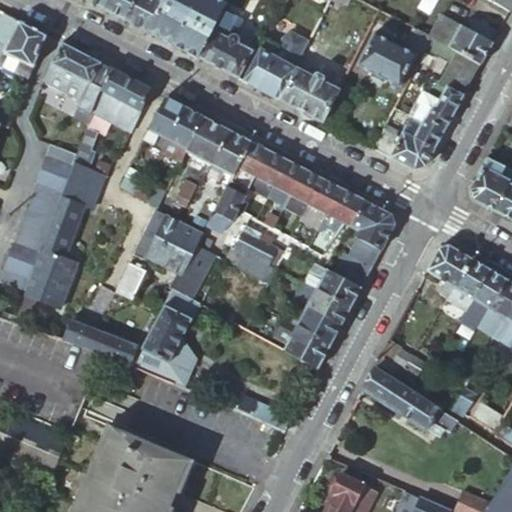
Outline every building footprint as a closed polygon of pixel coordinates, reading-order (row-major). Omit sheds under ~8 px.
[(87,0),(103,8),(107,0),(87,0)] [(107,0),(103,8),(125,19),(134,0),(107,0)] [(134,0),(125,19),(143,29),(157,0),(134,0)] [(162,0),(147,31),(167,41),(187,0),(162,0)] [(187,0),(167,41),(188,52),(214,0),(187,0)] [(220,0),(214,0),(188,52),(196,57),(197,57),(211,28),(224,2),(220,0)] [(511,0),(488,0),(511,12),(511,9),(511,0)] [(47,35),(5,13),(0,22),(0,41),(3,43),(0,49),(0,64),(29,79),(47,35)] [(414,30),(433,40),(481,65),(499,34),(476,22),(470,32),(451,22),(445,32),(424,21),(423,23),(409,16),(403,25),(414,30)] [(211,28),(197,57),(237,78),(252,50),(211,28)] [(427,52),(433,40),(414,30),(402,50),(374,36),(357,67),(399,90),(415,61),(420,64),(427,52)] [(264,40),(243,81),(279,100),(295,68),(299,59),(264,40)] [(481,65),(433,40),(427,52),(454,66),(443,87),(447,90),(437,109),(433,111),(427,122),(425,121),(423,125),(443,136),(481,65)] [(111,68),(62,43),(45,75),(45,76),(43,80),(79,101),(77,107),(79,108),(93,113),(95,109),(102,91),(111,68)] [(151,90),(111,68),(102,91),(95,109),(132,129),(141,112),(151,90)] [(295,68),(279,100),(322,122),(344,82),(346,77),(340,74),(332,87),(322,82),(324,79),(322,76),(317,73),(314,74),(312,77),(295,68)] [(344,82),(322,122),(336,130),(348,107),(344,105),(353,87),(344,82)] [(187,109),(166,97),(148,130),(158,135),(169,141),(187,109)] [(93,113),(79,108),(74,119),(88,125),(92,115),(93,113)] [(206,118),(187,109),(169,141),(187,150),(206,118)] [(425,168),(443,136),(423,125),(396,110),(375,150),(414,170),(425,168)] [(0,123),(0,124),(0,125),(8,129),(10,124),(13,117),(0,111),(0,123)] [(92,115),(88,125),(87,130),(97,133),(99,134),(104,120),(92,115)] [(230,131),(206,118),(187,150),(186,153),(210,166),(224,141),(230,131)] [(87,130),(80,146),(91,150),(97,133),(87,130)] [(158,135),(148,130),(143,139),(154,144),(158,135)] [(231,132),(230,131),(224,141),(217,158),(212,167),(231,177),(236,167),(250,141),(231,132)] [(181,163),(186,153),(187,150),(169,141),(163,153),(181,163)] [(210,166),(211,166),(212,167),(217,158),(224,141),(210,166)] [(269,151),(250,141),(236,167),(254,177),(269,151)] [(77,155),(50,145),(46,158),(72,167),(74,162),(77,155)] [(77,155),(74,162),(96,171),(104,155),(91,150),(80,146),(77,155)] [(289,162),(269,151),(254,177),(247,193),(265,204),(270,197),(275,187),(289,162)] [(72,167),(46,158),(41,170),(67,180),(70,171),(72,167)] [(511,173),(511,172),(486,158),(468,191),(471,200),(492,211),(511,173)] [(96,171),(74,162),(72,167),(70,171),(67,180),(62,192),(61,196),(82,205),(90,208),(94,198),(104,174),(96,171)] [(304,170),(289,162),(275,187),(291,196),(304,170)] [(117,185),(138,197),(143,187),(138,184),(143,176),(127,167),(117,185)] [(67,180),(41,170),(37,182),(62,192),(67,180)] [(304,170),(291,196),(309,206),(323,179),(304,170)] [(511,173),(492,211),(511,222),(511,173)] [(148,178),(143,176),(138,184),(143,187),(148,178)] [(309,206),(323,213),(327,215),(341,189),(323,179),(309,206)] [(62,192),(37,182),(32,195),(58,205),(61,196),(62,192)] [(194,188),(184,182),(172,202),(183,207),(194,188)] [(222,193),(225,188),(219,185),(211,200),(217,202),(222,193)] [(143,187),(138,197),(155,207),(161,196),(163,193),(152,186),(149,191),(143,187)] [(275,187),(270,197),(286,206),(291,196),(275,187)] [(333,218),(350,228),(365,201),(341,189),(327,215),(333,218)] [(222,193),(217,202),(206,224),(205,225),(217,231),(228,229),(242,203),(222,193)] [(58,205),(32,195),(28,207),(53,217),(58,205)] [(45,242),(42,249),(64,257),(65,256),(82,205),(61,196),(58,205),(53,217),(49,230),(45,242)] [(161,196),(155,207),(162,210),(171,201),(161,196)] [(291,196),(286,206),(291,208),(304,215),(309,206),(291,196)] [(217,202),(211,200),(206,198),(198,213),(199,214),(197,219),(206,224),(217,202)] [(365,201),(350,228),(355,230),(356,231),(360,233),(358,237),(367,242),(357,260),(372,267),(394,225),(390,214),(365,201)] [(279,220),(273,232),(278,234),(291,208),(286,206),(279,220)] [(318,222),(323,213),(309,206),(304,215),(318,222)] [(53,217),(28,207),(23,220),(49,230),(53,217)] [(153,237),(163,216),(152,211),(144,228),(150,231),(148,235),(153,237)] [(327,215),(323,213),(318,222),(315,229),(318,231),(327,215)] [(324,234),(333,218),(327,215),(318,231),(324,234)] [(151,241),(188,258),(191,253),(195,244),(199,236),(163,216),(153,237),(151,241)] [(270,216),(264,227),(273,232),(279,220),(270,216)] [(49,230),(23,220),(19,233),(45,242),(49,230)] [(238,226),(231,238),(236,241),(242,228),(238,226)] [(144,228),(141,236),(151,241),(153,237),(148,235),(150,231),(144,228)] [(225,235),(218,249),(227,253),(263,272),(275,251),(268,247),(257,242),(259,237),(242,228),(236,241),(231,238),(225,235)] [(356,241),(358,237),(360,233),(356,231),(352,238),(356,241)] [(45,242),(19,233),(14,245),(40,255),(42,249),(45,242)] [(141,236),(134,253),(143,258),(151,241),(141,236)] [(260,236),(259,237),(257,242),(268,247),(271,242),(260,236)] [(179,275),(188,258),(151,241),(143,258),(179,275)] [(195,244),(191,253),(201,258),(205,250),(195,244)] [(40,255),(14,245),(10,257),(36,267),(40,255)] [(454,288),(472,259),(449,246),(439,248),(426,272),(447,284),(454,288)] [(27,292),(25,296),(36,300),(61,307),(77,261),(65,256),(64,257),(42,249),(40,255),(36,267),(31,280),(27,292)] [(213,260),(220,264),(227,253),(218,249),(213,260)] [(285,250),(282,255),(279,262),(296,271),(299,265),(302,258),(285,250)] [(332,274),(360,289),(372,267),(357,260),(343,252),(332,274)] [(191,253),(188,258),(179,275),(171,290),(189,299),(209,263),(209,262),(201,258),(191,253)] [(36,267),(10,257),(5,270),(31,280),(36,267)] [(491,271),(472,259),(454,288),(474,300),(491,271)] [(349,309),(360,289),(332,274),(322,269),(313,264),(308,273),(309,273),(320,280),(315,291),(349,309)] [(145,272),(128,265),(115,294),(132,302),(145,272)] [(31,280),(5,270),(1,282),(27,292),(31,280)] [(507,280),(491,271),(474,300),(489,309),(507,280)] [(309,273),(303,284),(315,291),(320,280),(309,273)] [(511,310),(511,282),(507,280),(489,309),(506,319),(511,310)] [(275,281),(270,291),(276,294),(280,284),(275,281)] [(448,300),(454,288),(447,284),(440,296),(448,300)] [(474,300),(454,288),(448,300),(467,311),(474,300)] [(189,299),(171,290),(165,303),(185,313),(191,311),(195,313),(200,305),(199,305),(189,299)] [(276,294),(270,291),(267,297),(273,300),(276,294)] [(340,327),(349,309),(315,291),(310,299),(298,294),(293,302),(340,327)] [(36,300),(25,296),(16,323),(27,327),(36,300)] [(199,305),(200,305),(245,330),(249,321),(203,297),(199,305)] [(330,345),(340,327),(293,302),(288,312),(300,318),(296,327),(330,345)] [(162,308),(159,314),(140,351),(168,366),(191,322),(162,308)] [(269,313),(262,309),(257,318),(265,322),(269,313)] [(511,310),(506,319),(501,328),(495,337),(511,347),(511,310)] [(90,346),(89,348),(105,355),(129,366),(137,349),(89,329),(91,324),(77,318),(74,317),(71,323),(66,335),(90,346)] [(283,351),(317,370),(323,359),(330,345),(296,327),(290,337),(279,331),(274,340),(285,346),(283,351)] [(66,335),(64,340),(89,348),(90,346),(66,335)] [(385,349),(377,363),(402,377),(406,371),(394,363),(397,357),(385,349)] [(401,351),(397,357),(394,363),(406,371),(413,358),(401,351)] [(137,355),(131,367),(147,373),(152,363),(137,355)] [(375,367),(363,390),(406,415),(428,427),(429,425),(433,419),(447,427),(452,430),(460,417),(375,367)] [(455,405),(464,389),(453,382),(446,395),(452,399),(450,402),(455,405)] [(476,396),(464,389),(455,405),(460,408),(462,405),(468,409),(476,396)] [(236,412),(283,433),(291,419),(243,399),(236,412)] [(0,443),(55,469),(53,475),(54,475),(71,436),(7,409),(0,424),(0,443)] [(444,433),(447,427),(433,419),(429,425),(444,433)] [(69,511),(168,511),(171,506),(178,491),(192,459),(108,423),(69,511)] [(0,451),(53,475),(55,469),(0,443),(0,451)] [(236,511),(249,485),(197,463),(175,511),(236,511)] [(363,511),(365,510),(374,490),(364,485),(341,473),(332,491),(326,502),(329,503),(324,511),(363,511)] [(511,488),(505,484),(499,495),(510,501),(511,498),(511,488)] [(460,511),(455,510),(405,489),(395,511),(397,511),(460,511)] [(467,489),(455,510),(460,511),(488,511),(495,501),(467,489)] [(499,495),(495,501),(488,511),(511,511),(511,502),(510,501),(499,495)]
